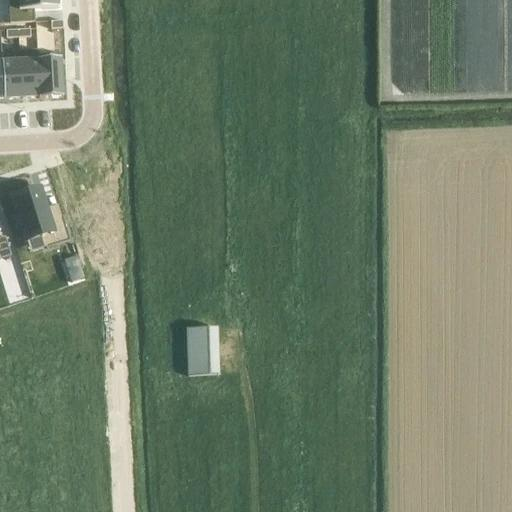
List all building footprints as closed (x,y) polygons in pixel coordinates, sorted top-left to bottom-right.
[(56,0),(7,0),(9,26),(35,24),(36,24),(35,12),(57,11),(56,0)] [(62,23),(50,23),(50,31),(62,31),(62,23)] [(29,31),(17,32),(18,40),(30,39),(29,31)] [(17,32),(5,32),(5,33),(6,40),(18,40),(17,32)] [(37,52),(21,53),(23,100),(38,100),(38,101),(42,101),(40,56),(38,56),(37,52)] [(18,62),(2,63),(4,101),(23,100),(21,53),(17,53),(18,62)] [(59,55),(40,56),(42,101),(62,99),(62,98),(60,62),(60,60),(59,55)] [(40,189),(11,198),(17,216),(13,217),(16,228),(20,227),(25,242),(42,237),(45,249),(69,242),(61,219),(50,223),(46,210),(40,189)] [(0,259),(10,257),(4,238),(0,238),(0,259)] [(216,329),(185,330),(187,377),(217,376),(216,329)]
